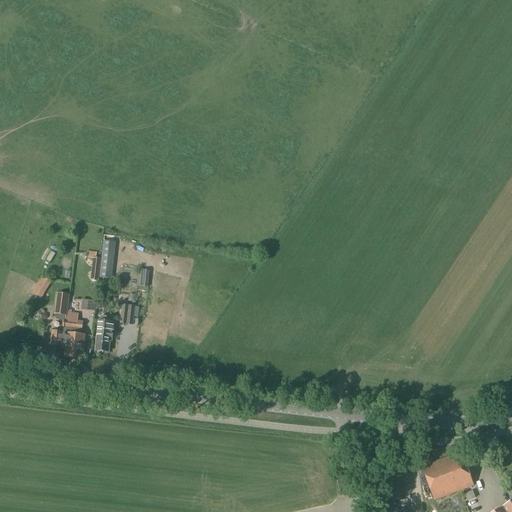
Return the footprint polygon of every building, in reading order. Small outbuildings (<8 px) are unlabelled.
[(103,243),(99,273),(109,274),(113,244),(103,243)] [(95,260),(96,253),(86,252),(85,258),(95,260)] [(95,260),(92,259),(91,270),(98,271),(99,260),(95,260)] [(141,271),(142,286),(152,286),(151,270),(141,271)] [(57,283),(48,277),(37,293),(46,299),(57,283)] [(141,287),(141,296),(151,296),(151,287),(141,287)] [(81,335),(83,322),(77,321),(78,314),(71,313),(72,310),(67,310),(69,295),(56,294),(54,315),(55,315),(55,317),(55,319),(56,320),(57,320),(63,321),(62,329),(61,329),(60,329),(59,330),(58,331),(57,332),(52,332),(50,345),(60,347),(61,346),(65,346),(64,357),(82,359),(85,336),(81,335)] [(127,325),(129,306),(121,306),(119,324),(127,325)] [(138,319),(139,308),(135,307),(129,306),(127,325),(133,326),(134,318),(138,319)] [(107,322),(107,319),(106,317),(101,317),(100,318),(99,322),(98,321),(95,351),(108,353),(110,340),(112,340),(114,323),(107,322)] [(434,501),(473,486),(460,453),(421,468),(434,501)] [(379,484),(393,479),(386,457),(372,462),(379,484)] [(386,495),(393,493),(390,483),(383,484),(386,495)] [(464,502),(475,499),(472,491),(462,495),(464,502)] [(511,511),(511,501),(494,511),(511,511)]
